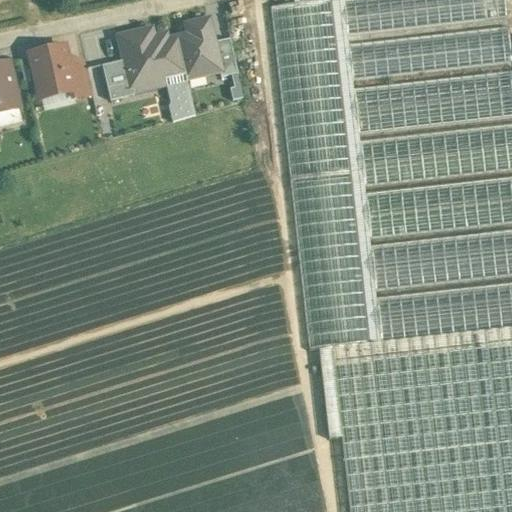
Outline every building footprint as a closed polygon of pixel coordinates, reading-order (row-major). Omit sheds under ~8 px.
[(342,0),(270,8),(308,353),(318,352),(380,345),(375,299),(374,293),(369,246),(369,240),(364,194),(363,188),(358,142),(357,136),(353,90),(352,82),(347,45),(347,37),(342,0)] [(504,0),(344,0),(342,0),(347,37),(507,20),(504,0)] [(175,40),(186,85),(236,72),(225,28),(175,40)] [(508,28),(347,45),(352,82),(511,65),(508,28)] [(116,44),(130,98),(186,85),(175,40),(156,45),(154,35),(116,44)] [(62,51),(31,58),(40,97),(71,90),(67,70),(62,51)] [(7,64),(0,65),(0,114),(18,111),(7,64)] [(85,65),(67,70),(71,90),(73,99),(92,95),(85,65)] [(511,72),(353,90),(357,136),(511,118),(511,72)] [(511,125),(358,142),(363,188),(511,171),(511,125)] [(511,177),(364,194),(369,240),(511,224),(511,177)] [(511,230),(369,246),(374,293),(511,277),(511,230)] [(511,283),(375,299),(380,345),(511,329),(511,283)] [(511,511),(511,329),(380,345),(318,352),(328,441),(341,439),(348,511),(511,511)]
